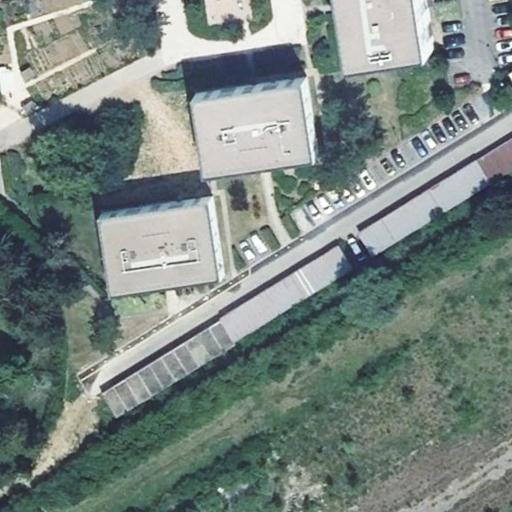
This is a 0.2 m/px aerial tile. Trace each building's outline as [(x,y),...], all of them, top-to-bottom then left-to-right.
[(419,0),(339,0),(349,62),(427,50),(419,0)] [(310,158),(301,80),(193,94),(204,172),(262,165),(310,158)] [(511,135),(358,229),(375,257),(511,173),(511,135)] [(219,273),(208,195),(101,210),(111,288),(174,280),(219,273)] [(338,243),(218,314),(236,342),(355,271),(338,243)]
